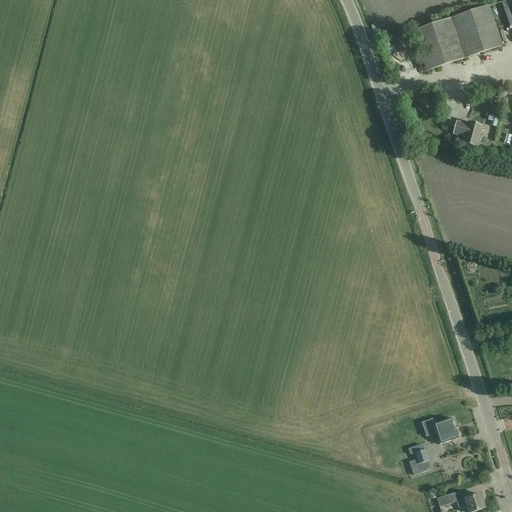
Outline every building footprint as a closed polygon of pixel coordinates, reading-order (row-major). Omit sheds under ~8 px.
[(489,8),(413,34),(426,72),(502,46),(489,8)] [(393,55),(387,57),(390,66),(396,64),(393,55)] [(442,94),(445,102),(466,94),(464,87),(442,94)] [(477,149),(480,138),(483,127),(468,123),(467,126),(456,123),(452,135),(464,139),(462,145),(477,149)] [(457,433),(452,420),(433,426),(432,421),(422,424),(427,438),(436,435),(440,446),(459,440),(459,438),(460,437),(459,434),(457,433)] [(424,451),(414,454),(418,466),(428,463),(424,451)] [(454,504),(451,495),(437,500),(439,509),(454,504)] [(464,501),(457,503),(459,510),(466,507),(467,511),(478,511),(485,510),(480,496),(464,501)]
